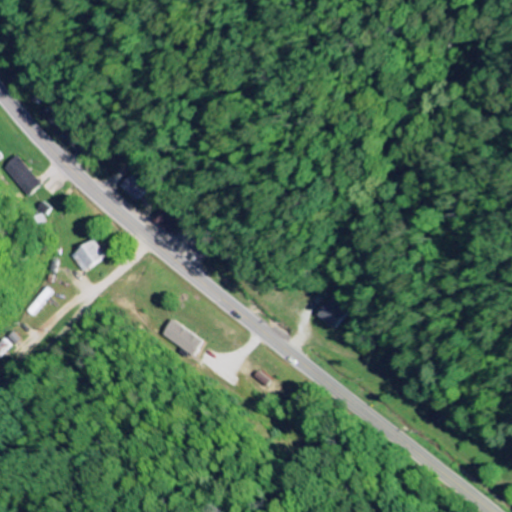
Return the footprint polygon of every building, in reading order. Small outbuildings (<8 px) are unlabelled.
[(67,136),(77,146),(85,139),(54,108),(47,115),(67,136)] [(46,185),(20,157),(5,170),(31,198),(46,185)] [(151,188),(134,176),(125,190),(142,202),(151,188)] [(113,258),(101,241),(77,257),(89,274),(113,258)] [(323,317),(340,330),(356,311),(339,297),(323,317)] [(197,358),(207,341),(173,322),(164,339),(197,358)]
